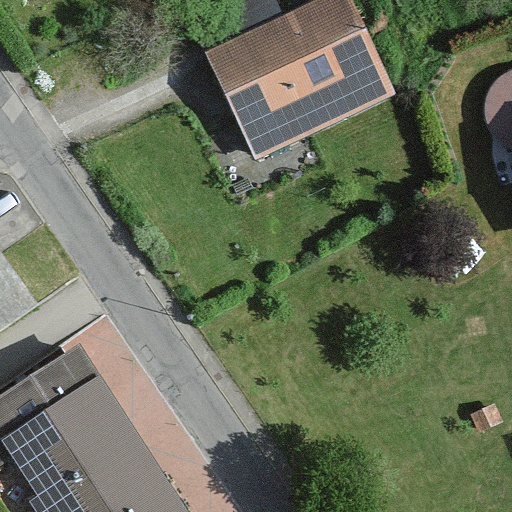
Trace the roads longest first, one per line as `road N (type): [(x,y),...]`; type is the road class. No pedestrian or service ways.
road 1 (residential): [(278,511),(0,109)]
road 2 (unknown): [(0,360),(118,280)]
